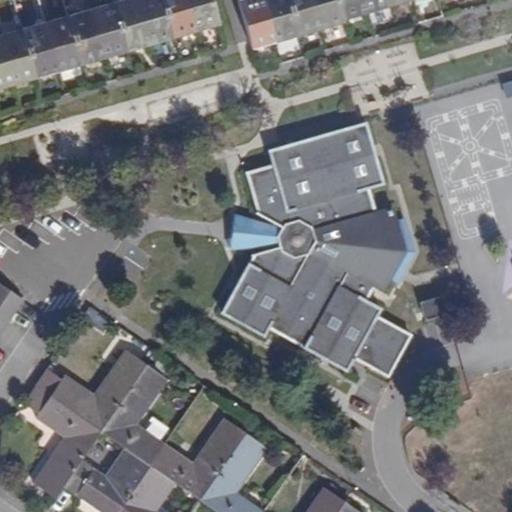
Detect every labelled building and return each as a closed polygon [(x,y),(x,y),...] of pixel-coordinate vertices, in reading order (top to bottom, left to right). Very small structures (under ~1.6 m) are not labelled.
[(112,0),(109,0),(89,6),(104,56),(127,49),(112,0)] [(137,0),(112,0),(127,49),(149,42),(137,0)] [(162,0),(137,0),(149,42),(173,36),(162,0)] [(187,0),(162,0),(173,36),(196,29),(187,0)] [(212,0),(187,0),(196,29),(219,22),(212,0)] [(238,0),(253,48),(276,41),(263,0),(238,0)] [(287,0),(263,0),(276,41),(298,35),(287,0)] [(313,0),(287,0),(298,35),(322,28),(313,0)] [(337,0),(313,0),(322,28),(344,22),(343,19),(337,0)] [(337,0),(343,19),(368,12),(364,0),(337,0)] [(388,0),(364,0),(368,12),(390,5),(388,0)] [(89,6),(67,13),(81,62),(104,56),(89,6)] [(67,13),(44,19),(58,69),(81,62),(67,13)] [(44,19),(21,26),(35,76),(58,69),(44,19)] [(21,26),(0,32),(0,39),(13,82),(35,76),(21,26)] [(0,39),(0,86),(13,82),(0,39)] [(354,357),(365,363),(367,359),(372,362),(370,366),(387,376),(410,335),(376,317),(379,310),(361,300),(370,284),(381,289),(386,279),(402,249),(393,217),(389,205),(364,213),(357,190),(376,185),(359,125),(263,154),(267,168),(241,176),(252,216),(251,215),(250,216),(276,230),(275,231),(271,239),(273,248),(273,249),(244,251),(244,252),(245,252),(214,310),(255,332),(260,323),(346,371),(354,357)] [(224,246),(273,248),(271,239),(275,231),(230,213),(224,246)] [(402,249),(386,279),(395,283),(413,251),(402,215),(393,217),(402,249)] [(0,281),(0,312),(9,319),(24,297),(0,281)] [(417,303),(422,320),(443,314),(438,297),(417,303)] [(0,312),(0,331),(9,319),(0,312)] [(35,385),(99,430),(145,363),(135,356),(124,348),(93,391),(65,372),(61,378),(47,368),(35,385)] [(140,349),(135,356),(145,363),(150,356),(140,349)] [(168,378),(145,363),(99,430),(122,446),(148,464),(164,441),(136,421),(168,378)] [(511,365),(476,376),(481,395),(470,398),(490,467),(507,463),(511,480),(511,365)] [(99,430),(35,385),(23,402),(38,412),(34,417),(62,436),(32,480),(54,496),(61,485),(81,457),(99,430)] [(191,460),(164,441),(148,464),(175,482),(198,498),(244,431),(223,416),(191,460)] [(267,446),(244,431),(198,498),(218,511),(259,511),(262,509),(235,490),(267,446)] [(61,485),(100,511),(114,511),(148,464),(122,446),(103,473),(81,457),(61,485)] [(160,511),(155,509),(175,482),(148,464),(114,511),(160,511)] [(301,511),(265,511),(262,509),(259,511),(334,511),(343,499),(321,485),(301,511)] [(363,511),(343,499),(334,511),(363,511)]
